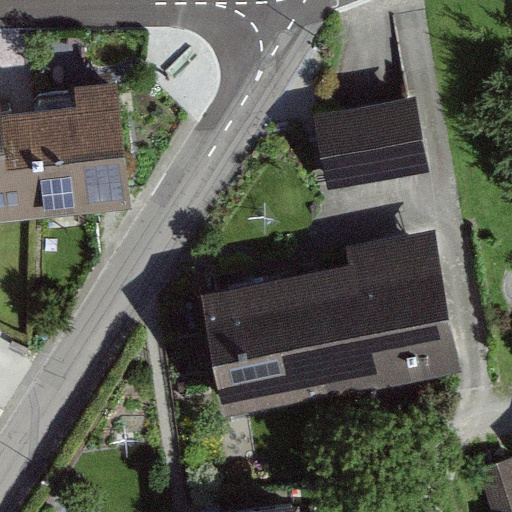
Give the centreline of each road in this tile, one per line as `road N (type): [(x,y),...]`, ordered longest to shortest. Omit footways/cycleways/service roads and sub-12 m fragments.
road 1 (tertiary): [(0,489),(292,26)]
road 2 (residential): [(20,0),(205,3),(292,26)]
